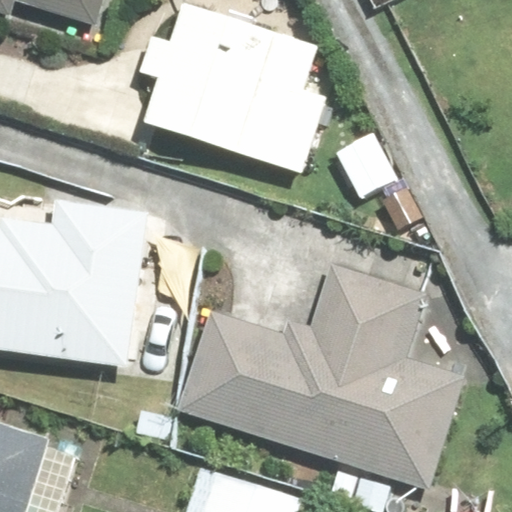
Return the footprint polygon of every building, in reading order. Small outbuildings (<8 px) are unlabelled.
[(0,0),(0,16),(21,23),(25,8),(101,32),(111,0),(0,0)] [(162,39),(151,77),(170,83),(154,133),(313,182),(336,107),(311,99),(326,50),(198,11),(187,46),(162,39)] [(375,192),(408,216),(427,204),(371,114),(352,125),(368,151),(355,159),(375,192)] [(0,196),(0,353),(146,373),(167,219),(0,196)] [(437,301),(336,269),(316,333),(292,326),(288,338),(214,315),(183,414),(438,495),(474,383),(417,365),(437,301)] [(0,511),(69,511),(88,456),(0,426),(0,511)] [(309,511),(311,506),(206,473),(193,511),(309,511)] [(410,511),(415,495),(344,476),(335,507),(354,511),(410,511)]
